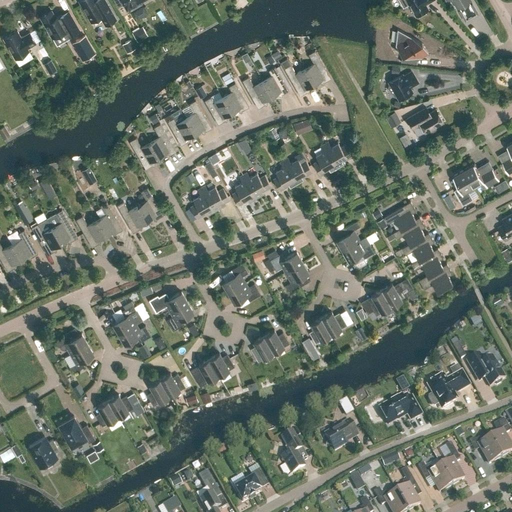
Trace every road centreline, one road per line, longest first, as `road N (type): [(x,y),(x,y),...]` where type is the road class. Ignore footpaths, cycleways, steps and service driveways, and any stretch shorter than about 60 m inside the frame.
road 1 (residential): [(206,252),(169,194),(177,172),(237,135),(326,106),(346,110)]
road 2 (residential): [(269,511),(367,457),(511,400)]
road 3 (residential): [(0,390),(12,410),(53,383),(20,321)]
road 4 (residential): [(0,290),(52,265),(89,261),(118,278)]
road 5 (residential): [(302,214),(415,169)]
